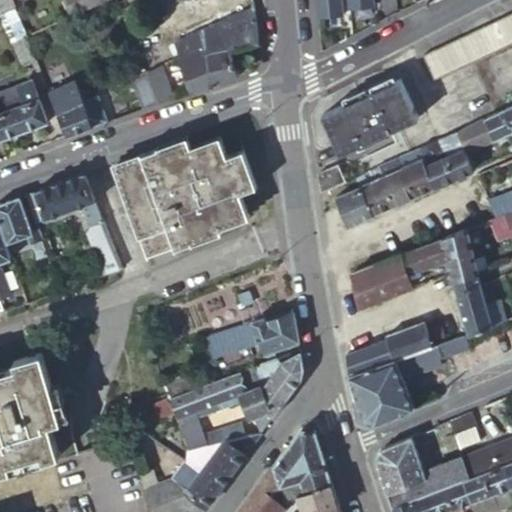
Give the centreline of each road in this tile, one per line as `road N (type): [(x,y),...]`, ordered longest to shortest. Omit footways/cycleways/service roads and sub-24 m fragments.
road 1 (residential): [(281,87),(0,184)]
road 2 (residential): [(281,87),(317,371)]
road 3 (residential): [(281,87),(312,80),(466,0)]
road 4 (residential): [(511,381),(345,450)]
road 5 (residential): [(317,371),(220,511)]
